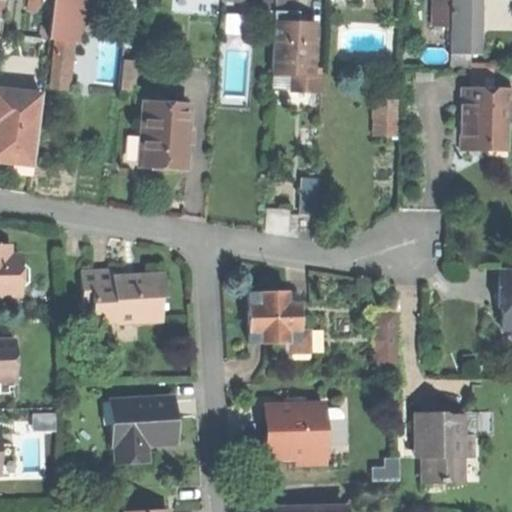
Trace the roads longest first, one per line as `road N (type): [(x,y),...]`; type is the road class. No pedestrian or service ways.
road 1 (residential): [(200,236),(218,511)]
road 2 (residential): [(200,236),(371,263),(414,241)]
road 3 (residential): [(0,200),(200,236)]
